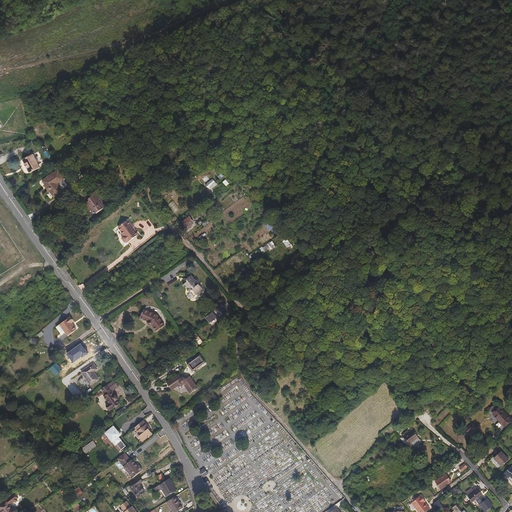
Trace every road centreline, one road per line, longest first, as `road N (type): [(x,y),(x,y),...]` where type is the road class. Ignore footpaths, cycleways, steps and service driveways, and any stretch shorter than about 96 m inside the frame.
road 1 (residential): [(190,467),(0,182)]
road 2 (residential): [(508,508),(416,416)]
